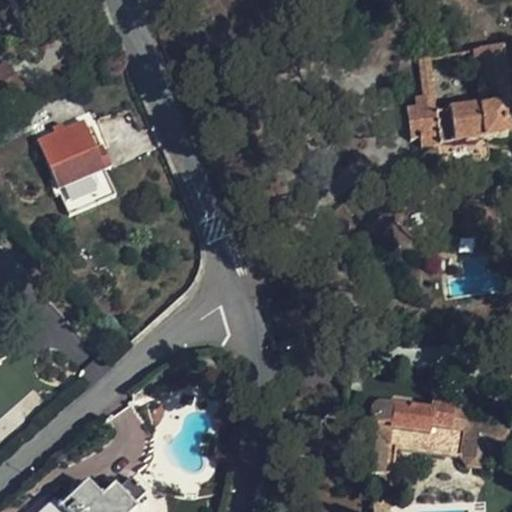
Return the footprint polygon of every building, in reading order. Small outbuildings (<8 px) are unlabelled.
[(499,51),(468,55),(475,115),(432,119),(423,120),(420,105),(411,106),(411,110),(402,111),(406,146),(415,145),(416,153),(506,144),(505,138),(511,136),(511,110),(507,111),(499,51)] [(426,59),(416,60),(420,105),(423,120),(432,119),(426,59)] [(0,108),(22,93),(4,65),(0,67),(0,108)] [(116,195),(85,121),(38,141),(68,215),(116,195)] [(369,477),(371,511),(389,511),(388,481),(394,480),(397,454),(426,457),(463,460),(471,468),(484,468),(492,462),(493,451),(511,451),(511,440),(511,424),(467,420),(466,433),(450,431),(451,413),(432,411),(432,406),(397,403),(396,408),(366,405),(367,436),(368,451),(369,476),(369,477)] [(354,479),(369,477),(369,476),(368,451),(367,436),(348,438),(344,444),(351,451),(354,455),(354,479)] [(55,499),(41,511),(136,511),(133,508),(147,495),(134,479),(118,493),(115,489),(103,500),(90,486),(64,509),(55,499)]
